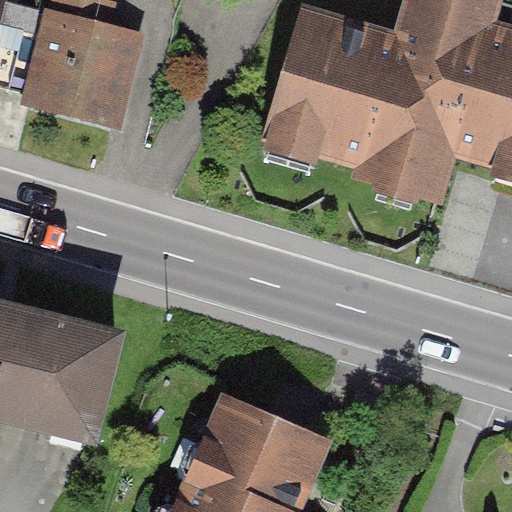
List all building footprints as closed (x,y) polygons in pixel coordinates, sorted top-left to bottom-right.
[(0,0),(0,63),(17,0),(0,0)] [(511,0),(409,0),(401,27),(320,2),(283,120),(292,123),(284,149),(333,164),(337,151),(378,164),(372,185),(452,210),(469,156),(505,167),(502,179),(511,181),(511,19),(511,20),(511,19),(511,0)] [(128,126),(152,31),(60,8),(36,103),(128,126)] [(0,296),(0,418),(125,447),(151,332),(0,296)] [(295,511),(325,447),(231,406),(197,482),(202,485),(265,511),(295,511)] [(265,511),(202,485),(189,511),(265,511)]
